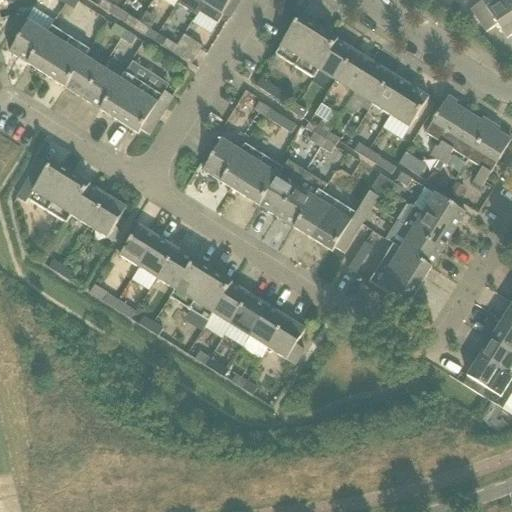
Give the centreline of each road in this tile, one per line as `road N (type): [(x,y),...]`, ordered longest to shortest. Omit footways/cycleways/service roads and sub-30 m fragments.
road 1 (residential): [(511,226),(433,345),(412,353),(143,186)]
road 2 (residential): [(143,186),(262,0)]
road 3 (residential): [(511,97),(352,0)]
road 4 (residential): [(143,186),(0,100)]
